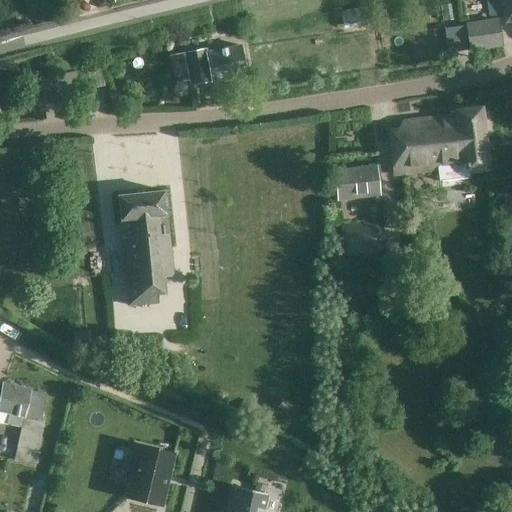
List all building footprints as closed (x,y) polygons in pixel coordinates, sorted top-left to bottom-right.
[(506,15),(507,21),(511,19),(511,0),(485,0),(488,17),(506,15)] [(365,7),(340,12),(344,29),(369,24),(365,7)] [(444,29),(447,54),(469,51),(502,46),(497,19),(465,25),(465,26),(444,29)] [(183,53),(189,86),(246,75),(240,46),(205,53),(205,49),(183,53)] [(34,79),(40,111),(82,104),(75,72),(34,79)] [(455,115),(402,121),(408,173),(437,170),(438,182),(470,178),(469,172),(487,170),(480,108),(454,111),(455,115)] [(374,196),(375,205),(381,205),(376,166),(333,172),(337,201),(374,196)] [(120,220),(129,306),(158,304),(156,278),(172,277),(166,215),(164,191),(118,196),(120,220)] [(376,222),(340,226),(343,256),(379,252),(376,222)] [(181,365),(182,374),(193,373),(192,364),(181,365)] [(15,461),(35,465),(45,419),(42,418),(47,394),(31,391),(31,390),(3,384),(0,395),(0,423),(21,428),(15,461)] [(248,403),(243,413),(253,418),(258,408),(248,403)] [(127,498),(162,506),(174,454),(139,446),(136,458),(130,457),(125,478),(131,479),(127,498)] [(262,511),(267,494),(236,487),(229,511),(262,511)]
